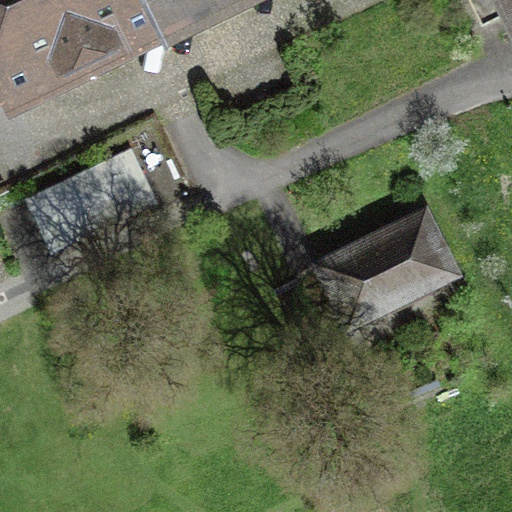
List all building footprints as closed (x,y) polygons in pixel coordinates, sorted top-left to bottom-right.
[(0,0),(0,71),(10,92),(155,21),(144,0),(0,0)] [(144,0),(155,21),(155,23),(202,0),(144,0)] [(511,0),(468,0),(481,25),(510,11),(511,15),(511,0)] [(129,150),(28,198),(52,249),(153,200),(129,150)] [(423,216),(324,267),(354,326),(389,308),(386,304),(450,271),(423,216)]
